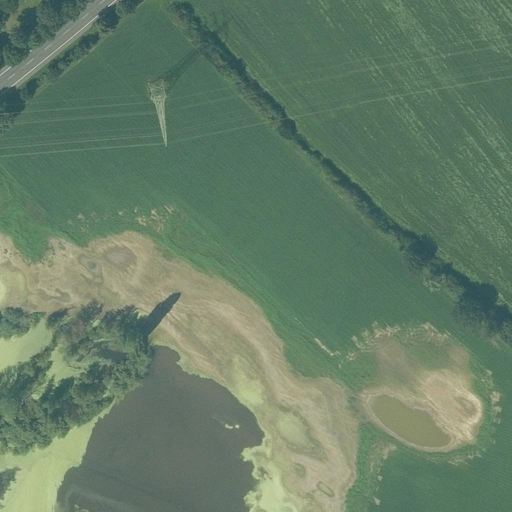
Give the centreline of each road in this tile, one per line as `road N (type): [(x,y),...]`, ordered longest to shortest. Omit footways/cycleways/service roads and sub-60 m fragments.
road 1 (track): [(0,119),(140,0)]
road 2 (primary): [(101,0),(0,83)]
